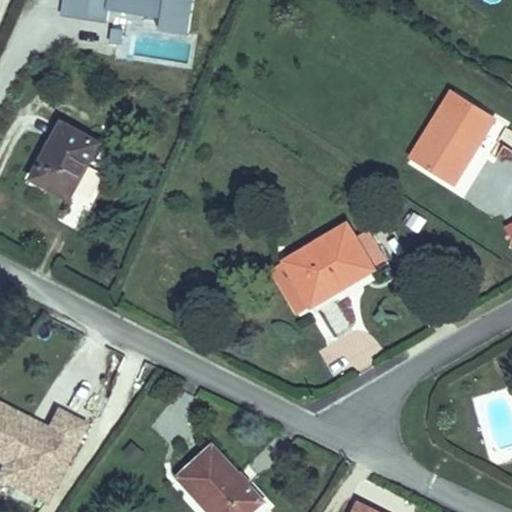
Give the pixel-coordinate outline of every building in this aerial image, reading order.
[(62,0),(60,13),(109,21),(112,4),(161,13),(159,25),(193,32),(197,0),(62,0)] [(478,119),(436,93),(396,157),(438,183),(478,119)] [(47,115),(19,170),(35,178),(39,171),(61,182),(85,134),(47,115)] [(337,216),(273,253),(301,300),(364,263),(337,216)] [(301,300),(273,253),(256,263),(283,310),(301,300)] [(362,330),(320,347),(333,378),(374,362),(362,330)] [(35,470),(64,411),(38,398),(28,417),(23,426),(5,416),(9,407),(0,402),(0,474),(7,479),(17,460),(35,470)] [(23,426),(28,417),(9,407),(5,416),(23,426)] [(190,434),(156,463),(197,511),(213,511),(239,491),(190,434)] [(25,487),(35,470),(17,460),(7,479),(25,487)] [(381,511),(357,500),(351,511),(381,511)]
